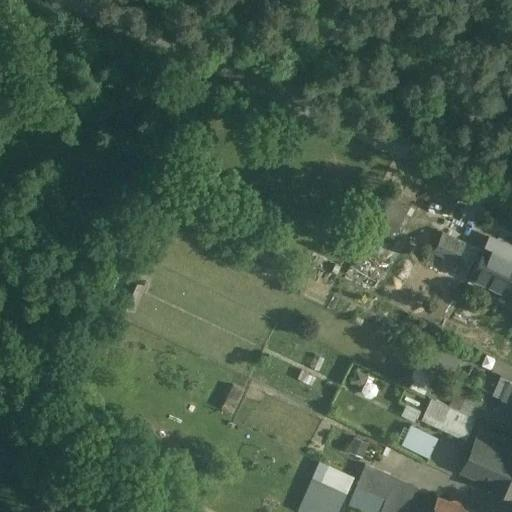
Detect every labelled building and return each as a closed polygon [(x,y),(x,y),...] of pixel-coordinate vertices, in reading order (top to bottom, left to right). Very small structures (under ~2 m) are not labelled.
[(409,205),(389,195),(373,228),(393,237),(409,205)] [(465,243),(442,233),(433,251),(453,260),(457,262),(460,254),(465,243)] [(511,248),(489,237),(486,245),(511,257),(511,248)] [(511,272),(511,257),(486,245),(478,262),(471,275),(473,276),(493,285),(504,290),(511,272)] [(145,282),(154,259),(135,252),(126,275),(145,282)] [(478,262),(460,254),(457,262),(453,260),(448,269),(471,280),(473,276),(471,275),(478,262)] [(493,285),(473,276),(471,280),(469,285),(489,294),(493,285)] [(144,286),(128,278),(118,302),(133,309),(144,286)] [(511,381),(510,381),(502,399),(511,403),(511,381)] [(459,388),(451,407),(460,411),(468,393),(459,388)] [(483,400),(468,393),(460,411),(474,418),(483,400)] [(511,403),(502,399),(494,416),(511,423),(511,403)] [(451,407),(435,400),(425,420),(466,438),(475,418),(474,418),(460,411),(451,407)] [(399,443),(427,454),(435,433),(407,422),(399,443)] [(502,450),(476,439),(463,468),(488,480),(502,450)] [(511,451),(503,448),(502,450),(488,480),(487,482),(511,493),(511,451)] [(295,510),(300,511),(334,511),(351,473),(317,459),(295,510)] [(396,477),(366,465),(357,485),(368,490),(387,497),(395,480),(396,477)] [(404,511),(414,488),(395,480),(387,497),(380,511),(404,511)] [(439,499),(433,511),(473,511),(474,511),(473,511),(470,511),(465,510),(465,508),(464,505),(458,502),(455,504),(454,505),(439,499)]
